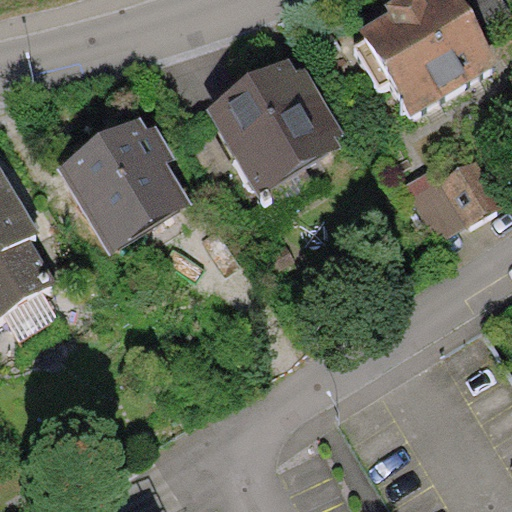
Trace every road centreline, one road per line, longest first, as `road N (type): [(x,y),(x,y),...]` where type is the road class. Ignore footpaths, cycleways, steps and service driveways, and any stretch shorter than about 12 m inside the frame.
road 1 (residential): [(511,272),(229,458),(257,511)]
road 2 (residential): [(0,75),(230,0)]
